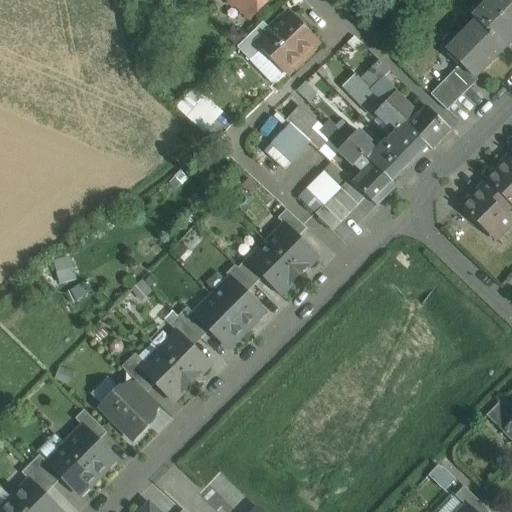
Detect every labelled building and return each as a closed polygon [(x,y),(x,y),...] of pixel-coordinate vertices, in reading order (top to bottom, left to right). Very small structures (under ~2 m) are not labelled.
[(160,0),(171,11),(181,3),(177,0),(160,0)] [(229,0),(230,2),(233,6),(238,6),(251,19),(270,0),(229,0)] [(511,0),(492,0),(475,18),(505,48),(511,40),(511,38),(509,36),(511,32),(511,0)] [(318,43),(290,14),(272,32),(258,45),(263,50),(285,74),(286,74),(293,67),(294,69),(312,52),(311,50),(318,43)] [(478,22),(448,52),(475,79),(505,48),(475,18),(474,18),(478,22)] [(263,23),(237,48),(250,62),(263,50),(258,45),(272,32),(263,23)] [(285,74),(263,50),(250,62),(273,86),(285,74)] [(379,61),(360,80),(363,83),(372,91),(383,79),(390,72),(379,61)] [(473,86),(456,70),(431,95),(447,112),(473,86)] [(397,92),(383,79),(372,91),(385,104),(395,94),(397,92)] [(372,91),(363,83),(351,95),(369,114),(377,107),(380,110),(385,105),(372,91)] [(222,113),(196,89),(176,108),(203,133),(222,113)] [(395,94),(385,104),(405,123),(408,126),(418,116),(395,94)] [(405,123),(385,105),(380,110),(375,115),(387,126),(389,124),(397,131),(405,123)] [(360,121),(344,106),(329,122),(348,141),(349,142),(355,135),(351,130),(360,121)] [(317,123),(299,107),(286,121),(310,143),(319,151),(325,144),(311,130),(317,123)] [(451,131),(427,107),(418,116),(408,126),(428,146),(427,147),(432,151),(451,131)] [(348,141),(329,122),(319,131),(339,150),(348,141)] [(408,126),(405,123),(397,131),(387,142),(410,165),(427,147),(428,146),(408,126)] [(310,143),(291,125),(274,144),(293,161),(310,143)] [(371,144),(358,132),(355,135),(349,142),(369,161),(376,153),(369,146),(371,144)] [(349,142),(348,141),(339,150),(337,153),(353,167),(354,166),(362,174),(372,164),(349,142)] [(410,165),(387,142),(376,153),(369,161),(372,164),(392,183),(410,165)] [(293,161),(274,144),(266,152),(285,170),(293,161)] [(350,179),(332,163),(324,173),(340,189),(349,181),(350,179)] [(511,169),(505,163),(487,181),(488,183),(510,205),(511,206),(511,169)] [(392,183),(372,164),(362,174),(353,184),(377,207),(396,187),(392,183)] [(340,189),(324,173),(299,198),(316,214),(340,189)] [(316,214),(315,215),(333,232),(366,197),(349,181),(340,189),(316,214)] [(510,205),(488,183),(481,190),(503,212),(510,205)] [(503,212),(481,190),(462,209),(493,240),(511,221),(503,212)] [(307,229),(287,211),(278,219),(286,227),(298,239),(307,229)] [(268,245),(299,276),(317,258),(298,239),(286,227),(268,245)] [(299,276),(268,245),(265,242),(257,251),(259,254),(249,263),(250,264),(263,278),(280,294),(299,276)] [(58,261),(62,282),(76,279),(72,258),(58,261)] [(263,278),(250,264),(249,263),(247,260),(238,269),(255,286),(263,278)] [(238,269),(235,267),(226,275),(232,281),(232,280),(247,295),(255,286),(238,269)] [(247,295),(232,280),(232,281),(214,299),(245,330),(263,311),(247,295)] [(245,330),(214,299),(196,317),(195,317),(210,331),(227,348),(245,330)] [(210,331),(195,317),(196,317),(187,308),(179,317),(201,340),(210,331)] [(201,340),(179,317),(170,326),(178,334),(193,348),(201,340)] [(193,348),(178,334),(160,352),(191,384),(210,365),(193,348)] [(160,352),(160,353),(147,366),(142,371),(156,385),(173,402),(191,384),(160,352)] [(135,355),(122,368),(137,383),(143,389),(148,393),(156,385),(142,371),(147,366),(135,355)] [(137,383),(127,393),(133,399),(142,390),(143,389),(137,383)] [(127,393),(121,387),(100,408),(133,442),(155,421),(133,399),(127,393)] [(159,406),(142,390),(133,399),(155,421),(159,406)] [(511,424),(511,407),(503,399),(487,416),(504,434),(507,431),(506,430),(511,424)] [(107,434),(84,411),(76,420),(84,428),(99,442),(107,434)] [(99,442),(84,428),(66,447),(97,478),(116,459),(99,442)] [(66,447),(48,464),(48,465),(62,479),(79,496),(97,478),(66,447)] [(62,479),(48,465),(48,464),(40,456),(31,465),(53,488),(62,479)] [(53,488),(31,465),(22,474),(30,482),(31,482),(45,496),(53,488)] [(60,511),(45,496),(31,482),(30,482),(12,500),(23,511),(60,511)] [(489,511),(464,488),(455,497),(467,508),(467,507),(472,511),(489,511)] [(23,511),(12,500),(0,511),(23,511)]
